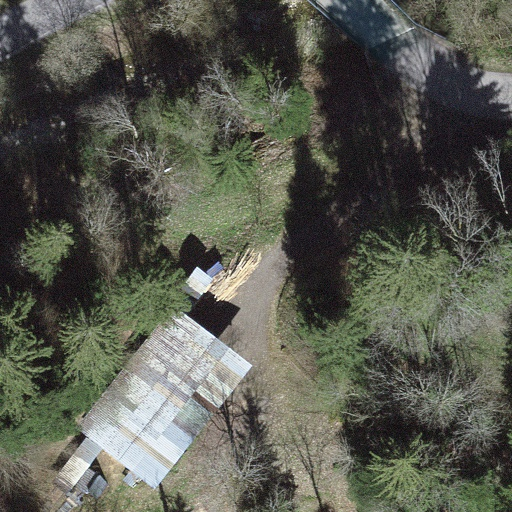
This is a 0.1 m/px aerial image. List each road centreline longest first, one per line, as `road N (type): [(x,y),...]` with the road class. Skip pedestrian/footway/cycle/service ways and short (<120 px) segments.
road 1 (track): [(453,88),(233,357),(233,493),(277,511)]
road 2 (track): [(346,0),(453,88),(511,96)]
